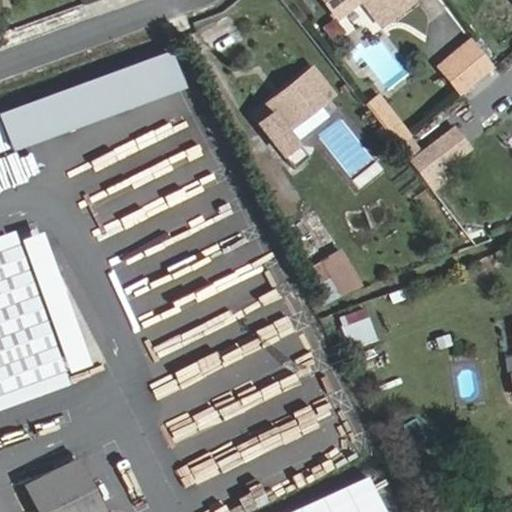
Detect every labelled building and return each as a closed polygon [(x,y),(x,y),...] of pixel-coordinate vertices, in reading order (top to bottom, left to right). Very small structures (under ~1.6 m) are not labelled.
[(323,0),(323,1),(344,26),(367,6),(389,32),(421,7),(415,0),(323,0)] [(469,93),(500,67),(479,41),(448,67),(469,93)] [(173,51),(2,114),(16,151),(186,87),(173,51)] [(338,95),(319,70),(267,112),(272,119),(266,124),(289,155),(305,144),(295,130),(338,95)] [(384,97),(372,106),(405,148),(417,138),(384,97)] [(477,150),(462,130),(442,146),(449,157),(442,163),(450,172),(477,150)] [(449,157),(442,146),(418,164),(440,192),(456,179),(450,172),(442,163),(449,157)] [(376,161),(352,181),(359,189),(382,170),(376,161)] [(15,232),(0,237),(0,410),(71,385),(15,232)] [(93,366),(45,234),(25,241),(73,373),(93,366)] [(361,285),(342,250),(303,271),(322,306),(361,285)] [(353,345),(378,336),(367,305),(342,315),(353,345)] [(108,511),(85,460),(29,485),(40,511),(108,511)] [(385,511),(369,477),(293,511),(385,511)]
